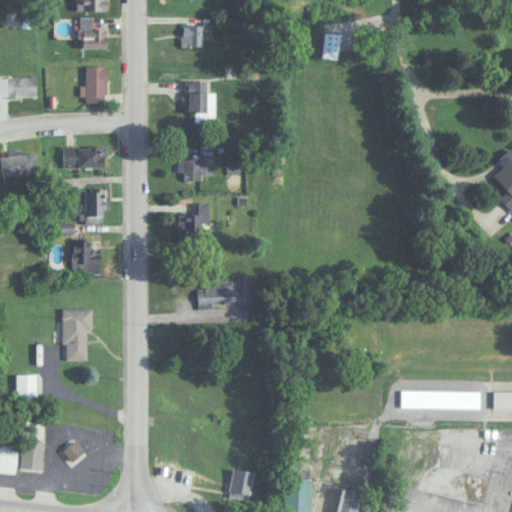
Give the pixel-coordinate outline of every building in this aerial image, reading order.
[(104,10),(104,0),(80,0),(80,10),(104,10)] [(105,47),(105,27),(90,27),(90,16),(79,16),(79,47),(105,47)] [(179,44),(211,44),(211,23),(179,23),(179,44)] [(105,65),(83,65),(83,101),(105,101),(105,65)] [(5,75),(5,96),(35,96),(35,75),(5,75)] [(212,91),(205,91),(205,80),(187,80),(187,120),(212,120),(212,91)] [(200,179),(200,174),(211,173),(211,144),(199,144),(199,158),(178,158),(178,179),(200,179)] [(61,166),(104,166),(104,145),(61,145),(61,166)] [(493,173),(506,191),(499,196),(508,209),(511,205),(511,147),(511,146),(496,158),(502,166),(493,173)] [(0,152),(0,178),(36,178),(36,152),(0,152)] [(82,222),(104,222),(104,189),(82,189),(82,222)] [(207,221),(207,201),(191,201),(191,211),(177,211),(177,236),(200,236),(200,221),(207,221)] [(71,274),(99,274),(99,251),(89,251),(89,239),(71,239),(71,274)] [(196,305),(237,304),(237,279),(196,279),(196,305)] [(90,307),(61,308),(62,359),(86,359),(86,330),(91,330),(90,307)] [(35,400),(35,373),(14,373),(14,400),(35,400)] [(478,406),(478,389),(400,389),(400,406),(478,406)] [(511,407),(511,391),(492,391),(492,407),(511,407)] [(39,471),(43,422),(22,420),(18,469),(39,471)] [(189,431),(160,429),(158,474),(173,475),(174,457),(188,458),(189,431)] [(82,451),(74,441),(62,450),(71,460),(82,451)] [(0,472),(15,472),(15,444),(0,444),(0,472)] [(246,497),(252,472),(232,467),(226,493),(246,497)] [(283,491),(283,511),(309,511),(310,482),(301,482),(301,492),(283,491)] [(340,488),(335,511),(365,511),(367,505),(357,503),(360,491),(340,488)]
